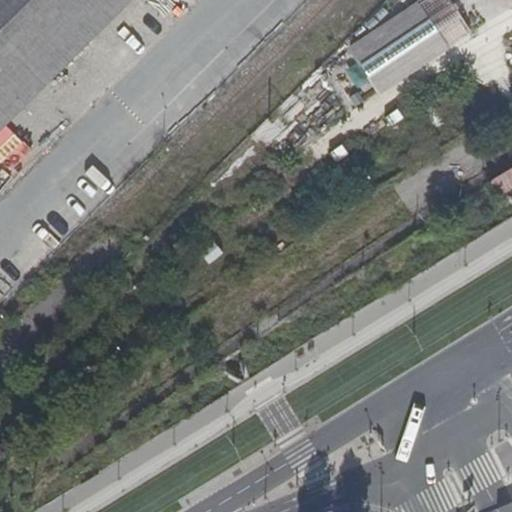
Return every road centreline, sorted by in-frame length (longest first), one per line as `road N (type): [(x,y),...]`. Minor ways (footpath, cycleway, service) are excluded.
road 1 (primary): [(411,392),(243,489),(220,511)]
road 2 (primary): [(274,511),(414,461)]
